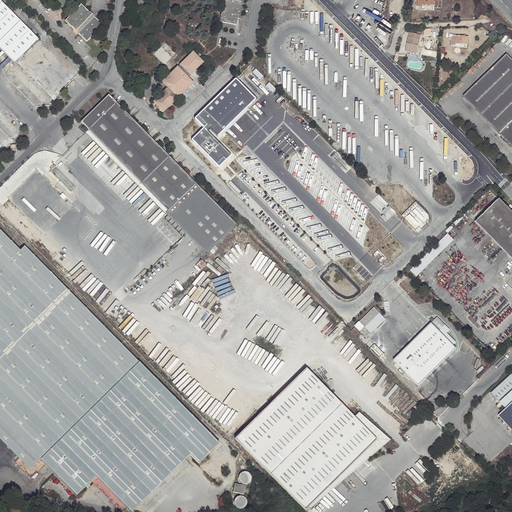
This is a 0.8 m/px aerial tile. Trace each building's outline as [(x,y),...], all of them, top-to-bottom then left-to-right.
[(0,0),(0,47),(16,64),(41,41),(0,0)] [(224,0),(220,22),(237,25),(240,12),(242,0),(224,0)] [(65,21),(74,29),(90,12),(81,4),(65,21)] [(78,34),(94,17),(90,12),(74,29),(78,34)] [(87,42),(103,25),(94,17),(78,34),(87,42)] [(420,35),(409,33),(405,51),(416,53),(420,35)] [(456,38),(451,38),(450,45),(455,46),(455,44),(467,45),(468,37),(456,36),(456,38)] [(154,102),(154,103),(157,106),(159,109),(163,113),(177,98),(178,99),(193,84),(187,78),(200,65),(201,66),(203,63),(199,60),(196,57),(193,53),(178,69),(177,68),(162,83),(168,89),(155,102),(154,102)] [(511,61),(505,54),(463,97),(511,147),(511,61)] [(236,79),(194,119),(203,128),(190,141),(219,170),(232,156),(208,132),(211,129),(218,137),(256,99),(236,79)] [(110,97),(82,124),(88,130),(170,212),(167,215),(206,255),(237,225),(110,97)] [(511,213),(511,212),(499,200),(476,223),(511,259),(511,213)] [(19,251),(0,230),(0,439),(30,470),(40,461),(76,497),(96,478),(129,511),(132,511),(190,456),(199,464),(218,445),(24,247),(19,251)] [(448,233),(410,270),(416,276),(454,240),(448,233)] [(395,282),(399,286),(404,280),(407,277),(403,274),(395,282)] [(404,280),(399,286),(407,293),(412,288),(404,280)] [(375,307),(360,322),(365,327),(380,313),(375,307)] [(380,313),(365,327),(371,333),(385,319),(380,313)] [(393,361),(418,386),(456,349),(439,331),(445,325),(437,318),(393,361)] [(360,322),(355,326),(360,332),(365,327),(360,322)] [(363,419),(358,423),(352,417),(304,368),(233,439),(299,506),(303,510),(308,505),(361,452),(366,457),(376,447),(374,446),(378,442),(379,444),(380,444),(385,439),(375,430),(374,431),(363,419)] [(506,409),(498,416),(511,431),(511,390),(500,402),(506,409)] [(243,474),(241,475),(240,476),(239,477),(239,478),(238,480),(239,482),(239,483),(240,485),(242,486),(243,486),(244,486),(245,486),(246,486),(247,486),(249,485),(250,484),(251,482),(251,481),(251,479),(251,478),(250,476),(249,475),(248,474),(246,474),(244,473),(243,474)] [(235,485),(233,494),(240,495),(244,496),(245,488),(241,487),(235,485)] [(239,498),(237,499),(236,500),(234,502),(234,503),(234,505),(234,507),(236,509),(237,510),(239,511),(241,511),(243,510),(245,509),(246,507),(247,505),(247,503),(246,502),(245,500),(243,499),(242,498),(241,498),(240,498),(239,498)]
